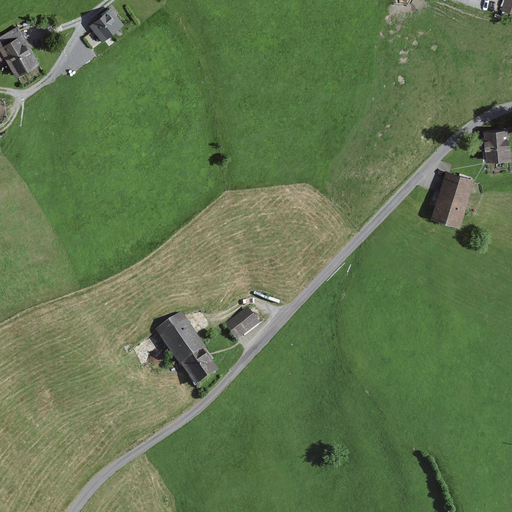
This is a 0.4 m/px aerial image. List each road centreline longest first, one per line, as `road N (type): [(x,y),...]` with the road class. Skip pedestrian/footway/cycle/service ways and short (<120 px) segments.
road 1 (tertiary): [(72,511),(92,484),(217,394),(462,133),(511,106)]
road 2 (track): [(110,0),(83,19),(55,68),(2,116)]
